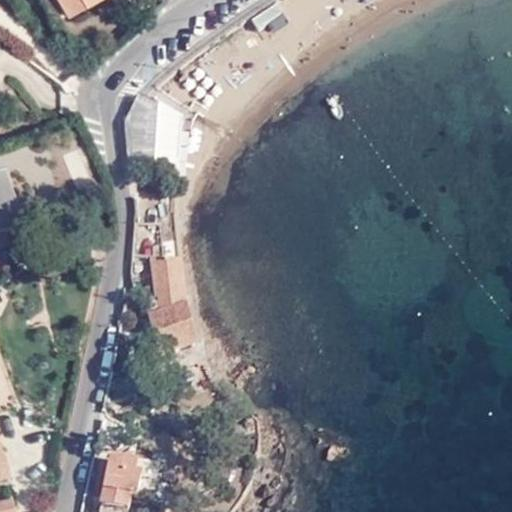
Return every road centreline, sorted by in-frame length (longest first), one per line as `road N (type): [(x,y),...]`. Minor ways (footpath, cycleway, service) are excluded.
road 1 (residential): [(110,79),(121,223),(62,511)]
road 2 (residential): [(110,79),(209,0)]
